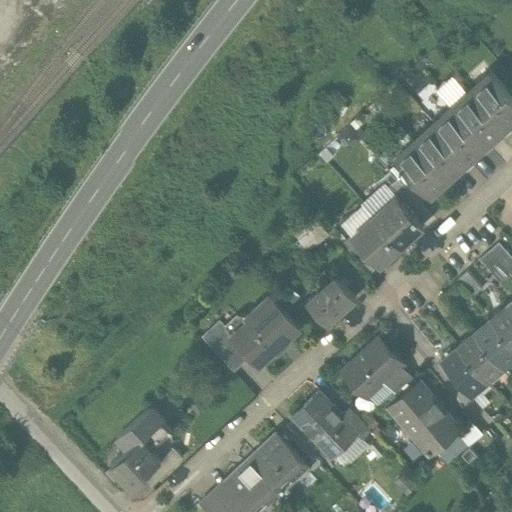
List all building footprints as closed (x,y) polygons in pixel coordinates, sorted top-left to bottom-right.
[(511,121),(511,98),(491,74),(472,91),(505,128),(511,121)] [(505,128),(472,91),(453,108),(486,145),(505,128)] [(486,145),(453,108),(434,125),(467,162),(486,145)] [(467,162),(434,125),(415,142),(448,179),(467,162)] [(448,179),(415,142),(396,158),(429,195),(448,179)] [(429,215),(397,179),(387,188),(395,197),(421,223),(429,215)] [(421,223),(395,197),(373,217),(400,247),(423,226),(421,223)] [(400,247),(373,217),(352,235),(358,241),(379,265),(400,247)] [(379,265),(358,241),(349,250),(369,274),(379,265)] [(511,265),(511,261),(498,244),(489,252),(505,271),(511,265)] [(505,271),(489,252),(479,261),(495,280),(505,271)] [(482,291),(467,272),(458,280),(473,298),(482,291)] [(356,299),(337,277),(318,294),(314,289),(304,298),(328,325),(356,299)] [(299,329),(269,295),(247,315),(238,315),(225,327),(251,356),(259,365),(276,350),(278,352),(288,343),(286,341),(299,329)] [(511,311),(507,306),(491,319),(511,344),(511,311)] [(511,344),(491,319),(474,333),(504,368),(511,361),(511,344)] [(251,356),(225,327),(220,320),(201,337),(234,372),(251,356)] [(474,333),(458,346),(487,382),(504,368),(474,333)] [(379,338),(342,371),(366,397),(381,384),(399,368),(403,365),(379,338)] [(458,346),(442,360),(471,395),(487,382),(458,346)] [(399,368),(381,384),(392,396),(410,380),(399,368)] [(460,430),(419,382),(387,409),(388,410),(393,407),(406,422),(401,425),(428,457),(435,451),(457,433),(460,430)] [(341,417),(319,393),(293,417),(332,458),(357,435),(341,417)] [(150,407),(116,438),(126,450),(110,465),(112,467),(112,466),(119,473),(118,473),(120,475),(130,485),(129,486),(131,488),(143,477),(161,460),(160,458),(152,449),(171,431),(150,407)] [(371,432),(349,409),(341,417),(357,435),(362,440),(371,432)] [(457,433),(435,451),(448,466),(469,446),(457,433)] [(230,482),(257,511),(259,511),(307,468),(276,434),(227,479),(230,482)] [(183,458),(172,447),(160,458),(161,460),(143,477),(152,486),(183,458)] [(257,511),(230,482),(222,489),(235,503),(242,511),(257,511)] [(242,511),(235,503),(225,511),(242,511)]
